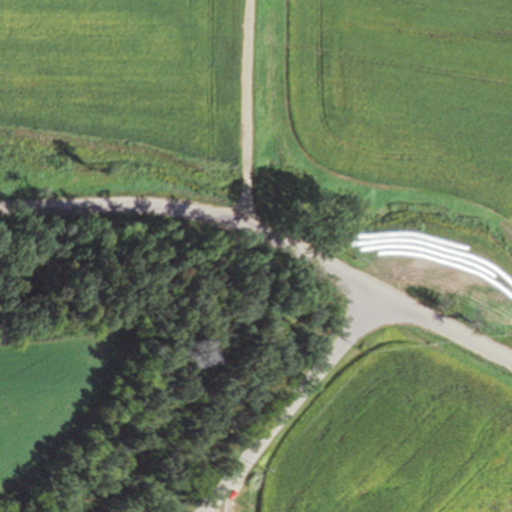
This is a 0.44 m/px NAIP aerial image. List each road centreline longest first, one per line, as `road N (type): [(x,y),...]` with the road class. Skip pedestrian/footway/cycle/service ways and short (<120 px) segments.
road 1 (residential): [(511,362),(263,239),(171,211),(0,201)]
road 2 (residential): [(205,511),(383,299)]
